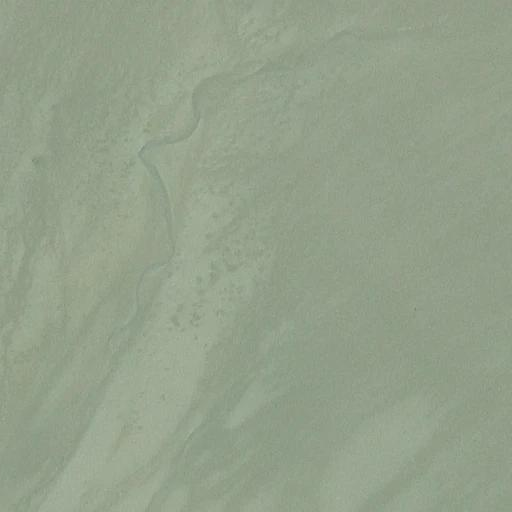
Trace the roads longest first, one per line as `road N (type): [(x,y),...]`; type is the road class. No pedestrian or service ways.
road 1 (trunk): [(257,0),(242,511)]
road 2 (trunk): [(308,511),(322,0)]
